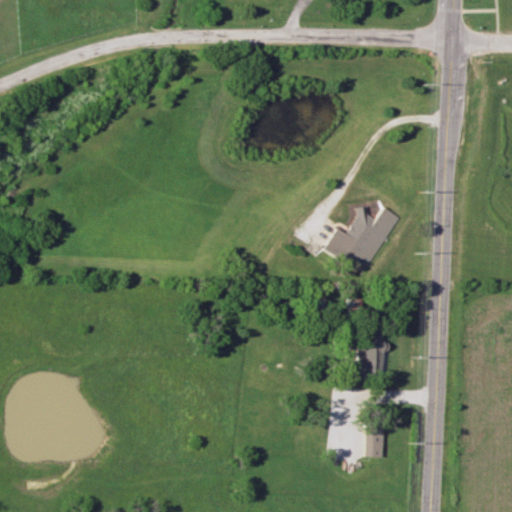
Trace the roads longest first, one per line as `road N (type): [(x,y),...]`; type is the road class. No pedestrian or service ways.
road 1 (tertiary): [(428,511),(450,0)]
road 2 (residential): [(448,41),(155,37),(0,80)]
